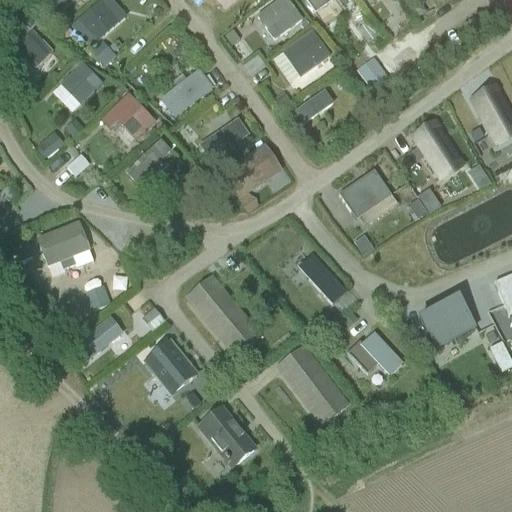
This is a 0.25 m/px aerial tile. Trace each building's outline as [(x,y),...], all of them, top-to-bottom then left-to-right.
[(46,0),(51,6),(60,15),(77,0),(46,0)] [(284,0),(280,0),(255,20),(272,44),(301,24),(284,0)] [(334,0),(303,0),(314,15),(334,0)] [(105,1),(71,30),(89,51),(102,40),(94,30),(115,12),(105,1)] [(417,6),(408,11),(414,20),(422,15),(417,6)] [(50,55),(31,34),(13,51),(33,71),(50,55)] [(311,34),(280,57),(298,80),(328,58),(311,34)] [(230,52),(238,46),(231,37),(224,43),(230,52)] [(100,49),(91,57),(99,65),(107,58),(100,49)] [(356,78),(368,93),(384,81),(372,65),(356,78)] [(95,93),(75,73),(58,90),(78,109),(95,93)] [(210,93),(196,76),(161,103),(175,120),(210,93)] [(148,77),(138,85),(146,95),(156,87),(148,77)] [(511,121),(494,89),(469,103),(495,148),(511,138),(511,121)] [(23,93),(13,101),(21,112),(31,104),(23,93)] [(331,107),(322,95),(288,119),(297,131),(331,107)] [(281,115),(290,109),(282,98),(273,104),(281,115)] [(121,132),(133,146),(143,137),(153,128),(127,99),(117,108),(107,117),(112,122),(103,130),(111,140),(121,132)] [(248,140),(236,122),(196,149),(204,161),(208,167),(248,140)] [(78,133),(72,124),(63,130),(69,139),(78,133)] [(433,125),(410,140),(439,184),(462,168),(433,125)] [(54,139),(37,151),(45,162),(63,149),(54,139)] [(168,155),(158,144),(125,175),(135,186),(168,155)] [(324,154),(319,148),(311,153),(316,160),(324,154)] [(271,162),(263,150),(221,178),(237,202),(267,182),(259,170),(271,162)] [(202,171),(208,167),(204,161),(196,166),(202,171)] [(75,181),(87,172),(80,162),(67,171),(75,181)] [(477,170),(467,176),(479,194),(489,188),(477,170)] [(372,174),(337,198),(354,224),(390,199),(372,174)] [(427,194),(416,200),(428,218),(438,211),(427,194)] [(249,200),(240,206),(246,215),(255,209),(249,200)] [(59,267),(61,273),(74,268),(71,261),(89,254),(77,226),(35,243),(46,272),(59,267)] [(362,241),(353,247),(362,260),(371,253),(362,241)] [(26,248),(11,253),(15,264),(30,258),(26,248)] [(344,296),(311,260),(299,271),(308,282),(307,283),(330,308),(344,296)] [(511,278),(493,286),(507,320),(511,317),(511,278)] [(245,327),(211,286),(190,304),(224,345),(245,327)] [(84,299),(87,309),(79,312),(82,321),(91,318),(108,311),(101,293),(84,299)] [(457,301),(418,322),(434,352),(473,331),(457,301)] [(161,325),(153,314),(143,322),(152,333),(161,325)] [(355,323),(350,318),(342,325),(347,330),(355,323)] [(119,336),(109,323),(68,355),(78,369),(110,344),(112,345),(118,340),(119,336)] [(400,366),(373,338),(360,349),(358,346),(346,357),(365,378),(377,367),(387,378),(400,366)] [(195,378),(169,346),(144,366),(146,369),(144,370),(151,378),(153,377),(171,399),(195,378)] [(335,398),(302,356),(280,373),(312,415),(335,398)] [(253,453),(221,414),(198,432),(230,471),(253,453)]
